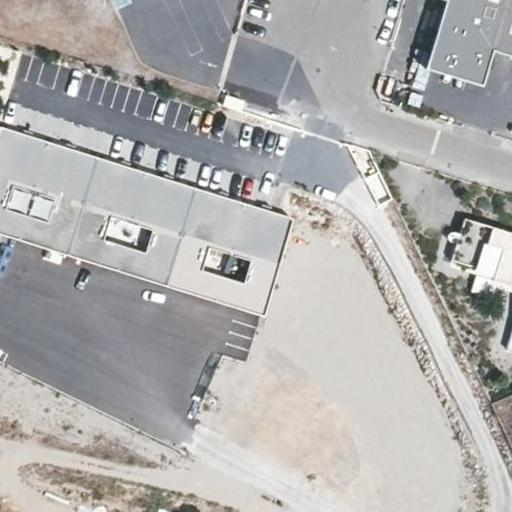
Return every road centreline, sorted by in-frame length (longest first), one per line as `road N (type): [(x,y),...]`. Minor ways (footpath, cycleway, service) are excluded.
road 1 (unknown): [(320,170),(268,165),(11,84)]
road 2 (residential): [(511,168),(360,117),(329,24)]
